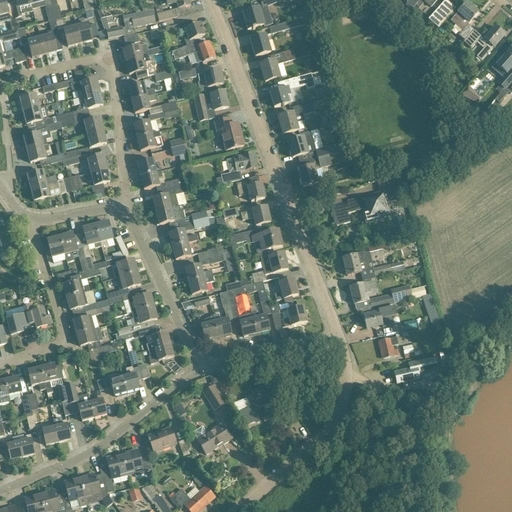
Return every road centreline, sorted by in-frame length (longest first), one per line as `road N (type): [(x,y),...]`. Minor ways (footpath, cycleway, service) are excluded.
road 1 (residential): [(338,336),(211,0)]
road 2 (residential): [(127,215),(103,62),(0,85)]
road 3 (residential): [(0,491),(103,444),(198,368)]
road 4 (residential): [(0,364),(62,340),(32,222)]
road 5 (residential): [(237,511),(330,430),(347,379)]
road 6 (residential): [(198,368),(127,215)]
road 7 (residential): [(347,379),(367,383),(408,424),(420,511)]
road 8 (residential): [(198,368),(338,336)]
